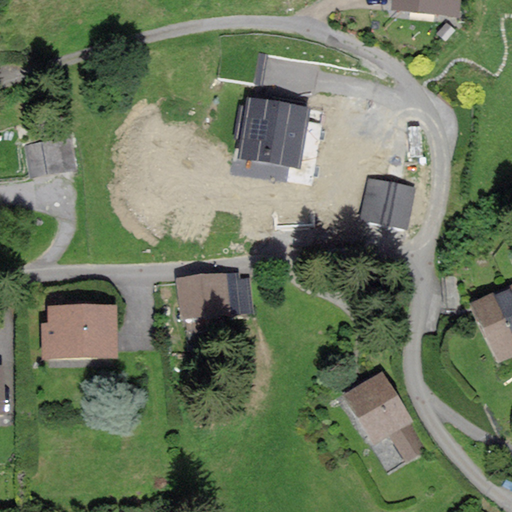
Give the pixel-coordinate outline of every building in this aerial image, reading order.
[(455,0),(399,0),(399,15),(454,20),(455,0)] [(304,119),(251,111),(243,164),(296,171),(304,119)] [(30,150),(35,177),(69,170),(64,143),(30,150)] [(413,192),(366,185),(359,226),(406,234),(413,192)] [(235,280),(168,291),(174,326),(240,316),(235,280)] [(511,295),(511,294),(474,312),(499,363),(511,357),(511,295)] [(116,364),(114,317),(56,319),(57,336),(45,337),(46,367),(116,364)] [(410,427),(381,382),(347,404),(375,448),(392,437),(408,461),(421,453),(406,429),(410,427)]
